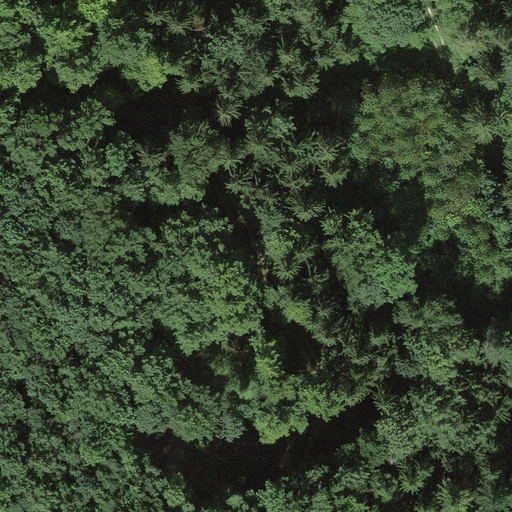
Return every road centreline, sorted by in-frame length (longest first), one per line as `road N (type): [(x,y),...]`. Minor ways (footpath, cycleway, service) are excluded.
road 1 (track): [(408,511),(253,249),(121,0)]
road 2 (track): [(511,223),(418,0)]
